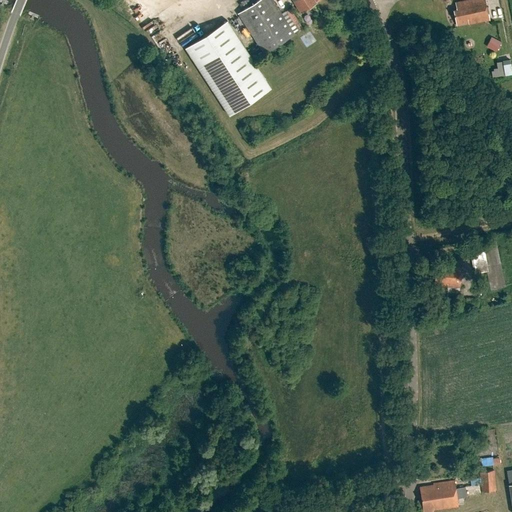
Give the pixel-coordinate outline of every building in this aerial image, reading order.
[(272,0),(259,0),(238,14),(265,55),(295,35),(272,0)] [(291,0),(301,15),(318,4),(317,3),(320,0),(291,0)] [(456,10),(453,11),(456,25),(468,23),(468,25),(490,21),(486,0),(469,0),(455,3),(456,10)] [(327,18),(316,16),(314,25),(324,28),(327,18)] [(228,21),(186,49),(230,116),(272,89),(228,21)] [(496,51),(500,41),(489,37),(485,47),(496,51)] [(494,78),(511,74),(507,59),(495,62),(496,68),(491,69),(494,78)] [(482,252),(490,290),(506,287),(496,239),(471,244),(473,254),(482,252)] [(461,265),(439,264),(439,269),(435,269),(434,283),(445,283),(445,286),(447,286),(447,293),(459,294),(460,286),(461,265)] [(477,307),(477,299),(466,299),(466,307),(477,307)] [(481,458),(482,466),(500,464),(499,458),(492,459),(492,456),(481,458)] [(495,471),(481,472),(482,492),(496,491),(495,471)] [(433,484),(420,487),(423,511),(429,511),(433,511),(433,509),(458,505),(457,498),(468,497),(466,487),(456,489),(454,480),(433,483),(433,484)]
